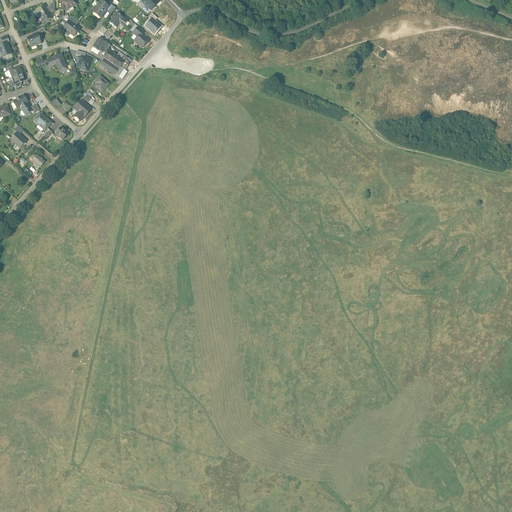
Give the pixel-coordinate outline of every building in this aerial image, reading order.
[(73,0),(64,0),(62,1),(68,10),(76,5),(73,0)] [(156,0),(151,0),(145,7),(151,12),(159,3),(156,0)] [(100,1),(92,12),(100,18),(106,10),(109,7),(100,1)] [(51,6),(47,8),(46,8),(48,12),(55,10),(54,3),(51,4),(51,6)] [(115,8),(111,4),(109,7),(106,10),(111,14),(115,8)] [(44,5),(35,10),(40,17),(48,12),(46,8),(44,5)] [(48,12),(40,17),(43,24),(52,19),(48,12)] [(127,22),(116,12),(112,17),(113,18),(110,23),(116,28),(119,24),(123,27),(127,22)] [(151,19),(145,26),(154,35),(162,27),(155,21),(157,19),(152,14),(149,18),(151,19)] [(73,24),(69,21),(63,29),(67,32),(65,33),(66,35),(67,36),(69,36),(70,34),(74,37),(80,29),(73,24)] [(107,30),(102,26),(98,31),(103,35),(107,30)] [(144,32),(138,27),(135,30),(141,35),(144,32)] [(141,35),(135,30),(133,33),(132,33),(137,37),(134,41),(142,48),(148,41),(141,35)] [(37,34),(32,36),(33,37),(27,39),(30,48),(41,43),(37,34)] [(111,46),(99,38),(93,47),(104,55),(108,49),(111,46)] [(3,44),(0,45),(0,51),(3,58),(11,55),(7,43),(3,44)] [(117,55),(108,49),(104,55),(102,58),(103,59),(99,66),(122,81),(128,72),(123,69),(125,66),(123,64),(125,61),(123,59),(117,55)] [(68,70),(62,55),(45,61),(48,69),(47,67),(56,63),(59,73),(68,70)] [(84,57),(81,56),(81,57),(77,66),(80,67),(79,69),(84,71),(85,69),(87,70),(91,60),(84,57)] [(131,61),(125,57),(123,59),(125,61),(123,64),(125,66),(127,67),(131,61)] [(12,69),(9,70),(9,71),(12,78),(22,74),(20,66),(12,69)] [(22,74),(12,78),(13,81),(15,85),(25,81),(22,74)] [(100,77),(96,81),(98,83),(94,87),(97,90),(101,94),(109,85),(100,77)] [(23,95),(12,102),(17,109),(27,103),(28,103),(23,95)] [(91,99),(87,95),(83,99),(88,103),(91,99)] [(56,109),(60,106),(56,99),(51,102),(56,109)] [(91,110),(81,101),(74,109),(78,112),(74,116),(80,121),(83,117),(84,118),(91,110)] [(71,108),(65,102),(60,106),(67,112),(71,108)] [(27,103),(20,108),(25,116),(32,111),(33,111),(30,107),(27,103)] [(36,104),(30,107),(33,111),(32,111),(34,114),(39,110),(36,105),(37,105),(36,104)] [(7,106),(0,108),(0,118),(10,115),(7,106)] [(52,123),(40,113),(34,120),(39,125),(40,124),(44,128),(43,129),(45,131),(48,128),(52,123)] [(18,126),(14,131),(17,133),(19,135),(23,130),(18,126)] [(68,134),(61,127),(55,134),(63,140),(68,134)] [(39,131),(34,137),(39,142),(45,134),(43,132),(42,133),(39,131)] [(19,135),(17,133),(10,140),(20,149),(26,142),(19,135)] [(45,162),(37,155),(35,157),(32,160),(32,161),(40,167),(45,162)]
